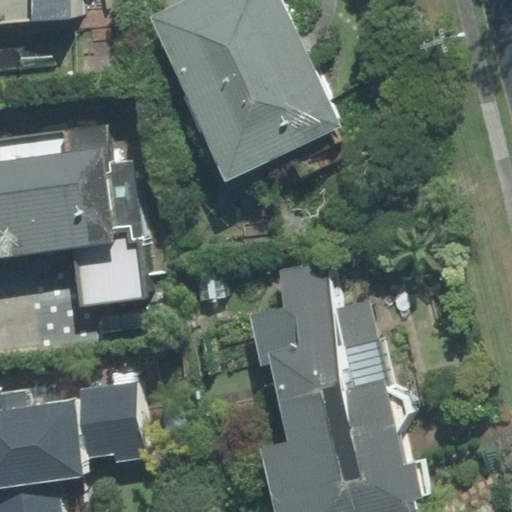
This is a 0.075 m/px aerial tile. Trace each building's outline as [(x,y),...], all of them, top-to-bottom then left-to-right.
[(41,0),(43,18),(87,14),(85,0),(41,0)] [(360,123),(300,0),(191,0),(169,11),(251,177),(360,123)] [(0,264),(86,254),(92,304),(158,296),(136,118),(81,126),(84,152),(0,162),(0,264)] [(435,511),(432,498),(444,495),(435,460),(425,463),(404,376),(397,378),(377,297),(346,306),(334,257),(292,268),(300,302),(263,312),(295,441),(283,444),(299,511),(435,511)] [(232,296),(228,261),(201,264),(206,299),(232,296)] [(152,455),(140,379),(85,387),(86,394),(51,399),(49,383),(0,390),(0,507),(4,507),(4,511),(86,511),(81,474),(101,471),(99,454),(121,450),(123,459),(152,455)] [(187,402),(168,405),(171,431),(190,429),(187,402)]
